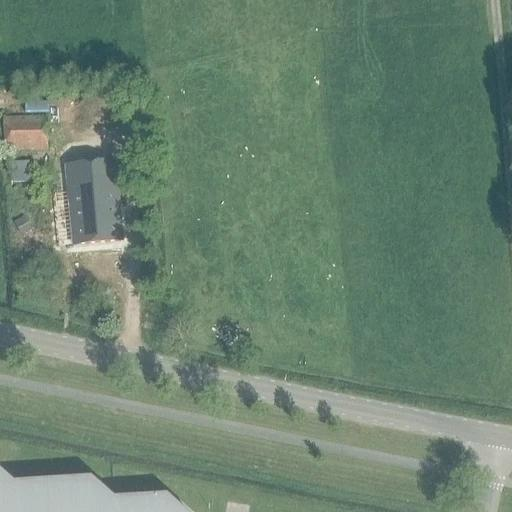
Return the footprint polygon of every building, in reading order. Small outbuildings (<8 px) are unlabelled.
[(23,102),(23,113),(47,113),(47,102),(23,102)] [(3,153),(46,151),(44,117),(1,119),(3,153)] [(28,163),(10,163),(11,183),(29,183),(28,163)] [(112,164),(67,168),(74,247),(119,243),(112,164)] [(90,480),(13,485),(0,473),(0,511),(182,511),(165,497),(113,500),(90,480)]
